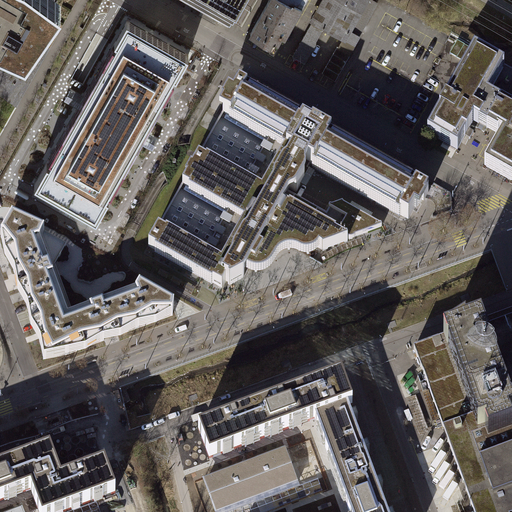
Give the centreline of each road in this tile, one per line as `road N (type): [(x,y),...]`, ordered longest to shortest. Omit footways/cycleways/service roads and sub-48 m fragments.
road 1 (residential): [(0,408),(504,221)]
road 2 (residential): [(134,0),(493,201),(504,221)]
